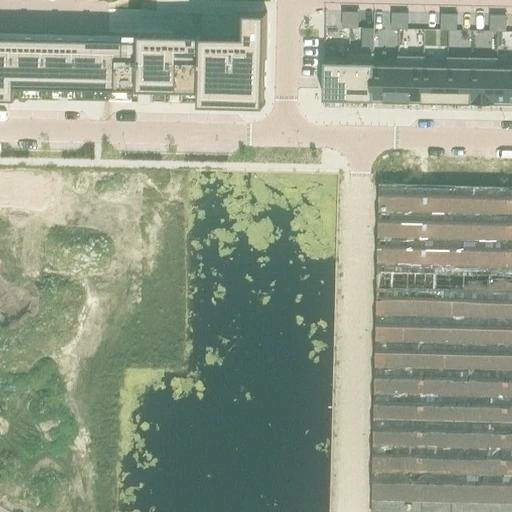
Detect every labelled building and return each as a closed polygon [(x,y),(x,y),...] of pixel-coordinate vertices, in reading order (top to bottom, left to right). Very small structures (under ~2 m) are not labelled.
[(0,91),(16,92),(16,100),(201,104),(201,96),(235,97),(266,97),(266,61),(268,13),(246,12),(246,13),(203,12),(202,36),(0,31),(0,91)] [(343,12),(343,28),(351,29),(351,13),(343,12)] [(351,13),(351,29),(359,29),(359,13),(351,13)] [(392,13),(392,30),(400,30),(400,14),(392,13)] [(400,14),(400,30),(408,30),(408,14),(400,14)] [(441,14),(441,31),(449,31),(450,15),(441,14)] [(450,15),(449,31),(457,31),(458,15),(450,15)] [(491,15),(490,32),(498,32),(499,24),(499,16),(491,15)] [(499,24),(498,32),(506,32),(507,16),(499,16),(499,24)] [(325,57),(324,100),(349,101),(350,53),(349,53),(349,57),(325,57)] [(350,53),(349,101),(373,101),(374,53),(350,53)] [(374,53),(373,101),(398,102),(399,56),(398,56),(398,61),(375,60),(375,53),(374,53)] [(399,56),(398,102),(424,102),(425,56),(399,56)] [(425,56),(424,102),(448,103),(449,57),(448,57),(447,62),(426,61),(426,56),(425,56)] [(449,57),(448,103),(472,103),(473,57),(449,57)] [(473,57),(472,103),(497,104),(498,58),(473,57)] [(498,58),(497,104),(511,103),(511,63),(499,63),(499,58),(498,58)] [(96,171),(96,190),(130,191),(130,172),(96,171)] [(76,194),(86,194),(86,175),(76,175),(76,194)] [(383,180),(382,228),(414,229),(415,193),(414,193),(396,192),(396,180),(383,180)] [(415,193),(414,229),(446,229),(446,193),(445,193),(427,193),(427,181),(414,181),(414,193),(415,193)] [(446,193),(446,229),(477,230),(477,194),(476,194),(458,194),(459,182),(445,181),(445,193),(446,193)] [(477,194),(477,230),(508,231),(509,195),(508,195),(490,194),(490,182),(477,182),(476,194),(477,194)] [(127,248),(62,248),(62,267),(127,267),(127,248)] [(382,248),(382,264),(437,264),(437,248),(382,248)] [(389,316),(427,317),(427,290),(389,289),(389,316)] [(389,316),(388,342),(426,343),(427,317),(389,316)] [(388,342),(388,368),(426,369),(426,343),(388,342)] [(425,395),(426,369),(388,368),(387,394),(425,395)] [(387,394),(387,420),(424,421),(425,395),(387,394)] [(387,420),(386,446),(424,447),(424,421),(387,420)] [(386,472),(423,473),(424,447),(386,446),(386,472)] [(511,511),(511,485),(377,482),(376,511),(511,511)]
